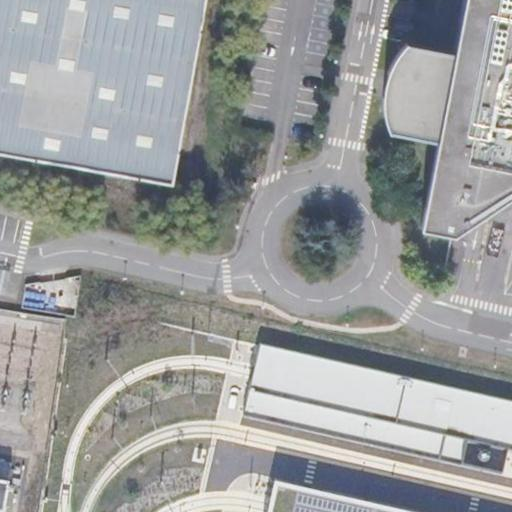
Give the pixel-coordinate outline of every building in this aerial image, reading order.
[(0,0),(0,152),(170,183),(203,0),(0,0)] [(511,0),(465,0),(455,51),(407,42),(399,51),(393,60),(388,71),(384,88),(383,99),(384,111),(386,122),(389,132),(438,141),(421,227),(453,234),(454,227),(459,228),(459,229),(461,229),(511,195),(511,0)] [(451,235),(449,266),(478,267),(480,237),(451,235)] [(511,404),(260,345),(254,371),(245,411),(468,468),(474,440),(511,448),(511,404)] [(4,511),(9,483),(0,481),(0,511),(4,511)] [(399,511),(275,483),(270,507),(268,511),(399,511)]
